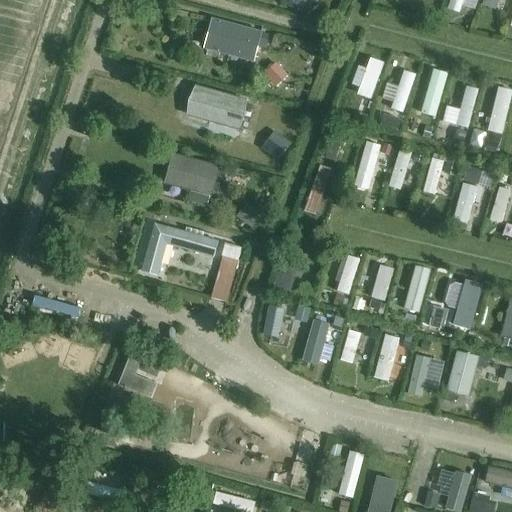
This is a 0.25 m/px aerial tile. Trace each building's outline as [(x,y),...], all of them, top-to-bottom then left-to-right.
[(289,0),(290,1),(286,5),(295,13),(300,7),(306,0),(289,0)] [(498,0),(483,0),(481,5),(496,10),(498,0)] [(263,30),(212,17),(203,48),(255,62),(263,30)] [(377,57),(363,51),(352,75),(366,81),(370,73),(375,75),(379,66),(374,63),(377,57)] [(275,62),(264,73),(275,85),(287,74),(275,62)] [(417,76),(404,71),(390,109),(403,113),(417,76)] [(438,76),(426,72),(415,106),(427,110),(438,76)] [(248,98),(195,84),(188,115),(240,128),(248,98)] [(368,107),(372,94),(347,86),(343,98),(368,107)] [(469,129),(479,89),(466,86),(456,125),(469,129)] [(383,114),(380,124),(397,129),(400,119),(383,114)] [(501,134),(506,116),(497,114),(492,131),(501,134)] [(457,129),(453,141),(462,144),(466,132),(457,129)] [(487,133),(484,145),(497,148),(500,137),(487,133)] [(277,134),(265,150),(277,159),(289,143),(277,134)] [(333,134),(326,158),(334,161),(342,137),(333,134)] [(382,142),(378,153),(392,157),(395,146),(382,142)] [(368,179),(378,146),(366,143),(356,175),(368,179)] [(412,153),(400,150),(388,187),(400,190),(412,153)] [(219,166),(173,153),(165,184),(211,196),(219,166)] [(416,155),(414,161),(423,164),(425,157),(416,155)] [(435,195),(444,162),(432,158),(423,192),(435,195)] [(450,160),(446,173),(456,176),(460,163),(450,160)] [(317,215),(332,170),(320,166),(304,211),(317,215)] [(467,167),(463,181),(475,185),(479,171),(467,167)] [(475,201),(478,192),(459,186),(456,196),(475,201)] [(490,220),(502,224),(511,191),(500,188),(490,220)] [(247,204),(238,218),(252,227),(261,214),(247,204)] [(219,239),(155,222),(142,270),(159,275),(167,243),(214,256),(219,239)] [(226,243),(222,256),(223,256),(239,260),(242,248),(226,243)] [(349,294),(360,259),(349,256),(338,291),(349,294)] [(291,292),(298,268),(287,265),(279,289),(291,292)] [(385,302),(394,270),(380,266),(371,298),(385,302)] [(417,276),(407,313),(419,317),(430,280),(425,278),(417,276)] [(304,283),(301,292),(311,295),(314,287),(304,283)] [(466,288),(455,328),(472,333),(482,292),(476,289),(466,288)] [(283,319),(286,295),(272,293),(269,317),(283,319)] [(337,294),(334,306),(345,309),(348,297),(337,294)] [(373,301),(370,310),(381,314),(384,304),(373,301)] [(298,306),(295,320),(308,324),(311,309),(298,306)] [(430,309),(428,320),(437,322),(440,311),(430,309)] [(319,358),(328,324),(314,320),(304,354),(319,358)] [(333,321),(330,334),(339,336),(343,323),(333,321)] [(367,329),(365,335),(375,338),(377,332),(367,329)] [(353,364),(361,335),(349,331),(340,360),(353,364)] [(388,382),(400,339),(385,335),(374,378),(388,382)] [(405,336),(403,346),(409,348),(412,338),(405,336)] [(444,390),(467,396),(477,356),(454,350),(444,390)] [(511,369),(506,368),(503,380),(511,381),(511,369)] [(353,499),(364,456),(350,452),(338,495),(353,499)] [(511,471),(490,466),(486,483),(511,488),(511,471)] [(454,511),(462,511),(471,482),(458,479),(449,511),(454,511)] [(92,482),(89,495),(121,503),(124,490),(92,482)] [(244,511),(247,501),(216,493),(213,505),(240,511),(244,511)] [(473,493),(468,511),(485,511),(489,497),(473,493)] [(342,500),(339,511),(344,511),(346,511),(349,502),(342,500)]
